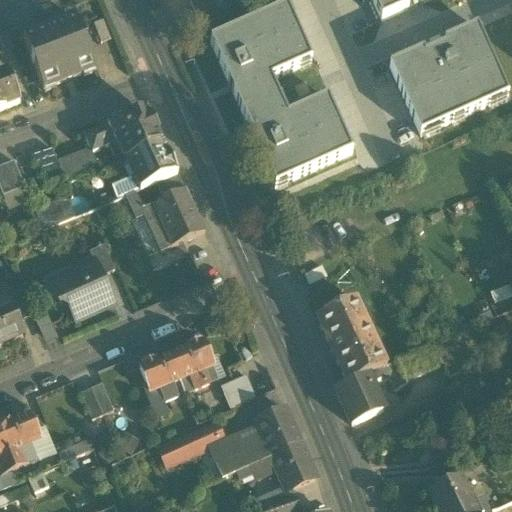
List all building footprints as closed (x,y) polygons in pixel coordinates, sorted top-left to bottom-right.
[(201,0),(190,6),(199,25),(218,16),(210,0),(201,0)] [(210,0),(218,16),(229,11),(224,0),(210,0)] [(435,0),(370,0),(381,24),(408,13),(406,8),(411,6),(413,10),(435,0)] [(311,65),(287,10),(210,45),(275,191),(351,156),(327,102),(287,120),(271,83),(311,65)] [(22,41),(43,93),(95,73),(75,21),(22,41)] [(93,28),(101,46),(110,43),(103,24),(93,28)] [(508,100),(477,31),(443,46),(445,49),(424,58),(423,55),(389,70),(420,139),(508,100)] [(0,55),(13,51),(7,33),(0,35),(0,55)] [(8,73),(0,75),(0,112),(20,105),(8,73)] [(108,129),(108,130),(84,140),(90,153),(91,157),(92,156),(108,149),(115,145),(118,144),(124,158),(121,159),(125,165),(161,148),(162,147),(149,119),(141,116),(108,129)] [(115,145),(108,149),(117,168),(125,165),(121,159),(124,158),(118,144),(115,145)] [(161,148),(125,165),(140,195),(156,188),(176,180),(161,148)] [(90,153),(57,165),(52,153),(31,159),(39,180),(44,178),(47,187),(63,182),(65,187),(66,187),(100,174),(96,166),(92,156),(91,157),(90,153)] [(0,170),(0,192),(3,199),(24,191),(14,165),(0,170)] [(135,197),(140,195),(125,165),(117,168),(115,168),(102,174),(111,192),(117,204),(125,201),(135,197)] [(162,203),(162,204),(184,194),(177,179),(176,180),(156,188),(162,203)] [(140,195),(135,197),(143,212),(162,203),(156,188),(140,195)] [(162,204),(162,203),(143,212),(141,213),(143,220),(153,242),(160,255),(160,256),(173,251),(172,250),(203,235),(184,194),(162,204)] [(141,213),(143,212),(135,197),(125,201),(135,223),(143,220),(141,213)] [(35,216),(42,236),(74,223),(67,203),(35,216)] [(124,215),(118,204),(96,216),(102,227),(124,215)] [(143,220),(135,223),(131,226),(141,248),(153,242),(143,220)] [(94,265),(101,281),(114,275),(103,249),(89,256),(93,266),(94,265)] [(69,311),(76,326),(99,316),(101,309),(112,304),(101,281),(94,265),(93,266),(60,281),(65,292),(58,307),(69,311)] [(304,279),(308,289),(325,280),(321,270),(304,279)] [(489,295),(494,307),(511,300),(511,296),(509,288),(489,295)] [(14,310),(19,324),(31,319),(21,299),(11,303),(14,310)] [(315,322),(347,389),(386,371),(355,304),(315,322)] [(0,346),(22,338),(23,340),(26,339),(19,324),(14,310),(0,316),(0,346)] [(33,318),(36,326),(47,321),(44,314),(33,318)] [(36,326),(46,347),(57,342),(47,321),(36,326)] [(185,355),(172,361),(181,383),(189,380),(195,393),(209,387),(208,387),(203,374),(211,371),(212,370),(209,361),(202,346),(184,353),(185,355)] [(396,367),(404,385),(442,369),(433,350),(396,367)] [(216,358),(209,361),(212,370),(211,371),(216,384),(225,380),(216,358)] [(172,387),(181,383),(172,361),(158,366),(158,364),(139,372),(145,388),(149,397),(159,393),(164,406),(178,400),(172,387)] [(396,367),(386,371),(347,389),(335,395),(351,429),(383,415),(372,389),(388,382),(395,395),(406,390),(404,385),(396,367)] [(203,374),(208,387),(216,384),(211,371),(203,374)] [(220,391),(230,412),(255,401),(246,380),(220,391)] [(149,397),(145,388),(142,389),(155,423),(169,417),(164,406),(159,393),(149,397)] [(91,394),(102,419),(113,415),(102,389),(91,394)] [(80,398),(92,424),(102,419),(91,394),(80,398)] [(257,429),(263,442),(271,461),(299,448),(284,415),(285,415),(284,413),(256,425),(257,429)] [(12,425),(0,430),(0,438),(15,473),(29,467),(27,463),(35,460),(30,447),(39,443),(35,434),(29,419),(12,426),(12,425)] [(158,454),(166,472),(208,453),(213,451),(225,446),(224,444),(217,428),(158,454)] [(257,429),(236,439),(242,451),(263,442),(257,429)] [(45,430),(35,434),(39,443),(30,447),(35,460),(27,463),(29,467),(56,456),(45,430)] [(123,435),(115,451),(132,459),(140,444),(123,435)] [(0,477),(1,479),(15,473),(0,438),(0,477)] [(248,471),(271,461),(263,442),(242,451),(236,439),(224,444),(225,446),(213,451),(226,481),(246,473),(246,472),(248,471)] [(443,451),(450,465),(472,454),(466,440),(443,451)] [(57,456),(62,468),(90,457),(84,444),(57,456)] [(107,448),(97,453),(104,468),(114,463),(107,448)] [(314,481),(299,448),(271,461),(277,473),(278,476),(285,490),(287,496),(294,493),(315,483),(314,480),(314,481)] [(221,483),(226,481),(213,451),(208,453),(221,483)] [(271,461),(248,471),(255,486),(278,476),(277,473),(271,461)] [(0,481),(0,493),(20,486),(16,475),(0,481)] [(28,483),(34,497),(49,490),(43,477),(28,483)] [(427,498),(433,511),(486,511),(482,502),(471,507),(460,483),(427,498)] [(0,498),(0,509),(30,496),(26,487),(0,498)] [(257,511),(296,499),(294,493),(287,496),(285,490),(254,503),(257,511)] [(257,511),(300,511),(296,499),(257,511)]
